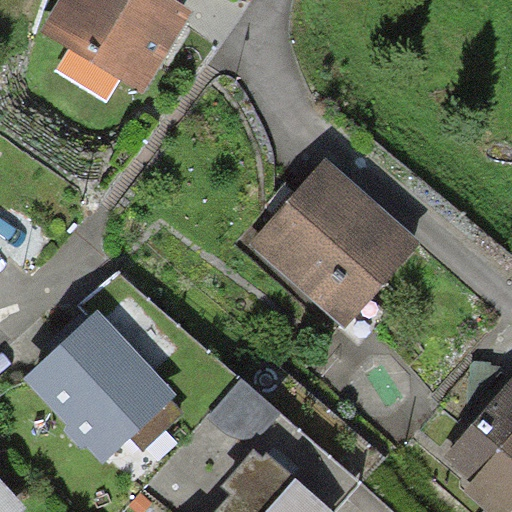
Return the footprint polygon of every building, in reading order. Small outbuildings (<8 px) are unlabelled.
[(169,0),(62,0),(41,34),(144,96),(194,15),(169,0)] [(420,248),(325,164),(294,199),(250,249),(345,333),(420,248)] [(103,468),(177,400),(99,316),(64,349),(26,384),(103,468)] [(511,511),(511,382),(443,461),(471,486),(463,495),(482,511),(511,511)] [(327,511),(266,459),(264,462),(253,453),(221,490),(231,498),(218,511),(327,511)] [(23,511),(26,510),(0,481),(0,511),(23,511)]
